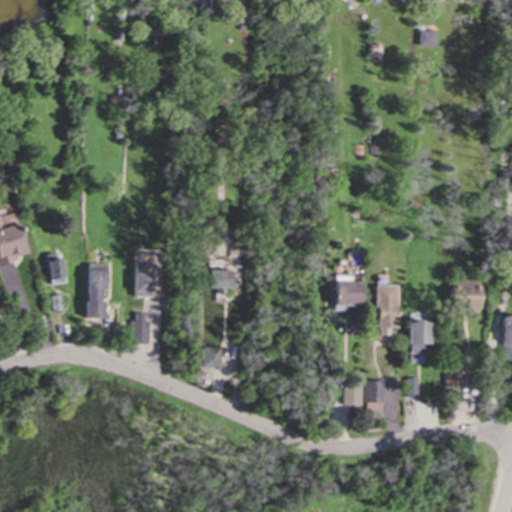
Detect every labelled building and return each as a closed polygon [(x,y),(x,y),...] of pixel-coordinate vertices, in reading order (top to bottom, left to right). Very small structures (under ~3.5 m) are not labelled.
[(0,261),(1,265),(30,259),(22,224),(2,228),(0,220),(0,261)] [(58,270),(52,270),(52,283),(65,283),(65,262),(58,262),(58,270)] [(112,270),(90,270),(90,305),(112,305),(112,270)] [(485,309),(485,287),(474,287),(474,280),(457,280),(457,309),(485,309)] [(339,283),(339,307),(365,307),(365,283),(339,283)] [(378,286),(378,330),(399,330),(399,286),(378,286)] [(511,318),(503,318),(503,361),(511,361),(511,318)] [(435,323),(410,323),(410,361),(425,361),(425,347),(435,347),(435,323)] [(343,382),(343,408),(361,408),(361,382),(343,382)] [(382,382),(366,382),(366,411),(383,411),(382,382)]
